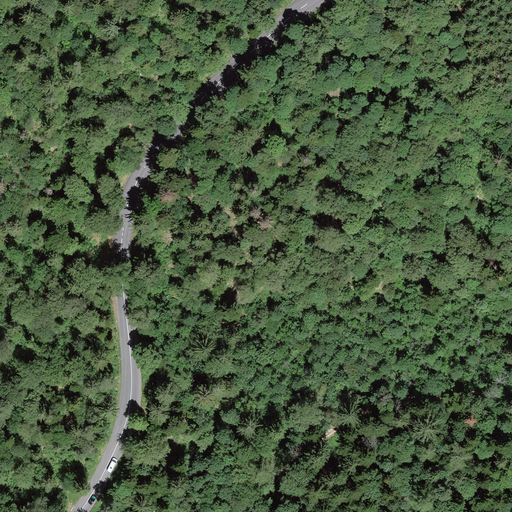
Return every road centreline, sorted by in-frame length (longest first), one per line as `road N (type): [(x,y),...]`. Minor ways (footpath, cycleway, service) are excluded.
road 1 (tertiary): [(81,511),(126,415),(131,353),(122,237),(134,186),(171,129),(308,0)]
road 2 (track): [(251,511),(334,436),(436,392),(511,394)]
